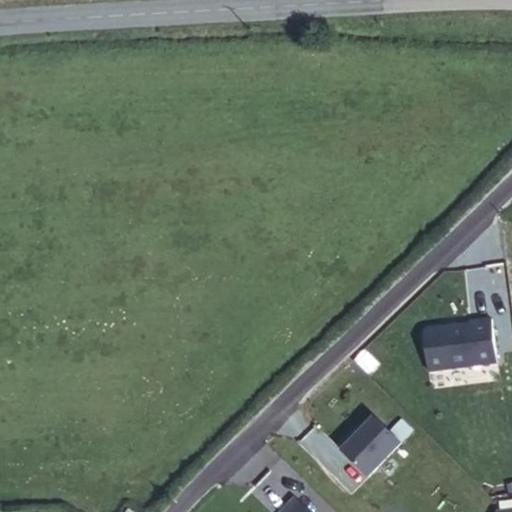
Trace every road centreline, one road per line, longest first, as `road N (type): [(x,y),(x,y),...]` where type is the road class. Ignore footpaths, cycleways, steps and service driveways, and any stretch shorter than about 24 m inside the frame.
road 1 (unclassified): [(167,511),(208,461),(511,172)]
road 2 (secondary): [(0,17),(275,0)]
